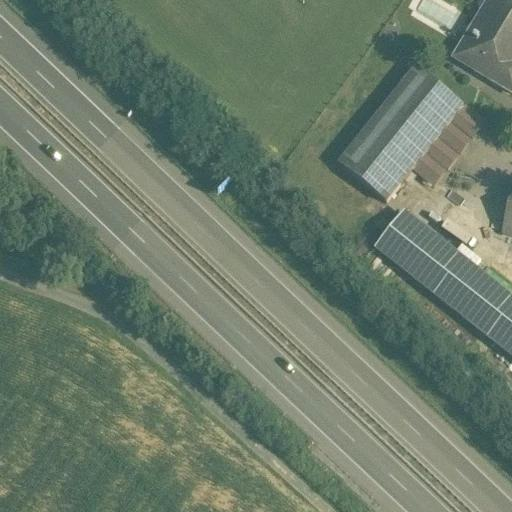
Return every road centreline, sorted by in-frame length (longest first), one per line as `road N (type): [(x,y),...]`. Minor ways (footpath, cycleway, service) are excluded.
road 1 (motorway): [(500,511),(0,42)]
road 2 (motorway): [(0,113),(421,511)]
road 3 (unclassified): [(327,511),(113,316),(0,279)]
